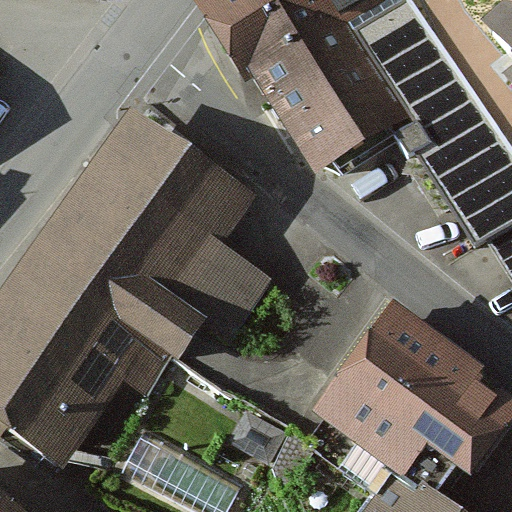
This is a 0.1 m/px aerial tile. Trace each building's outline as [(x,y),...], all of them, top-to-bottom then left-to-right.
[(511,154),(412,0),(205,0),(249,69),(255,65),(316,159),(390,112),(473,240),(487,231),(511,270),(511,154)] [(511,0),(498,0),(510,14),(487,33),(511,64),(511,0)] [(262,213),(138,132),(0,343),(0,453),(66,497),(129,400),(151,415),(174,380),(192,393),(220,350),(235,360),(277,296),(229,264),(262,213)] [(510,400),(391,314),(320,411),(399,469),(424,435),(464,463),(510,400)] [(140,430),(122,471),(213,511),(226,511),(243,476),(140,430)] [(445,511),(398,478),(373,511),(445,511)]
